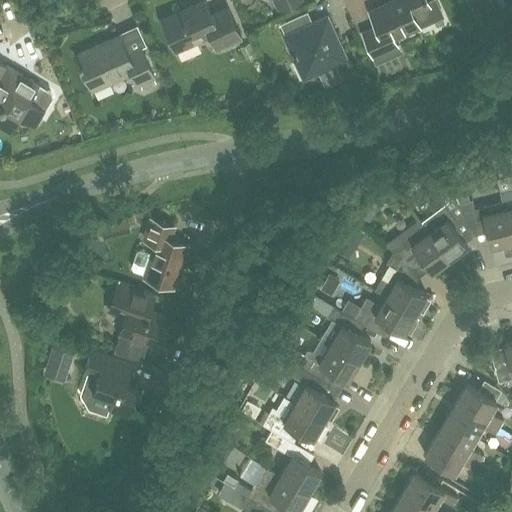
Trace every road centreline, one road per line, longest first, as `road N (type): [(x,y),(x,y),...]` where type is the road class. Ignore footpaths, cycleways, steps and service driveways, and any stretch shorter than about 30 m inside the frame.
road 1 (residential): [(342,511),(459,313),(511,290)]
road 2 (residential): [(171,427),(235,226),(238,151)]
road 3 (tertiary): [(238,151),(511,98)]
road 4 (tertiary): [(0,215),(238,151)]
